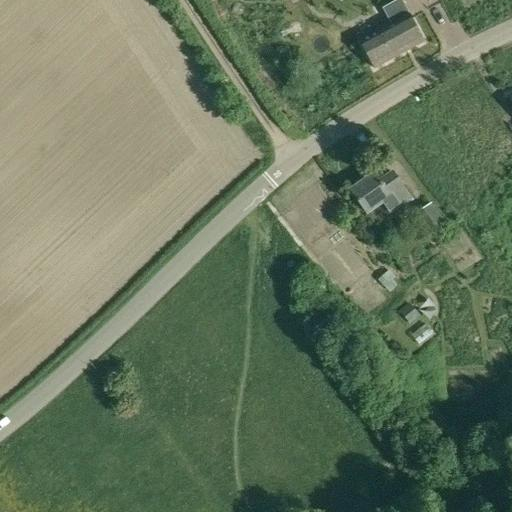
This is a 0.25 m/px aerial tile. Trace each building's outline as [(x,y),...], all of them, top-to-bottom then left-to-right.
[(383,13),(390,25),(358,42),(373,69),(424,42),(402,2),(383,13)] [(367,215),(383,204),(389,212),(398,206),(399,206),(410,198),(392,173),(380,182),(374,173),(349,190),(367,215)] [(414,216),(429,235),(445,224),(430,203),(414,216)] [(389,270),(378,281),(384,288),(385,287),(390,293),(397,286),(392,280),(396,277),(389,270)] [(418,316),(409,305),(401,312),(409,323),(418,316)]
